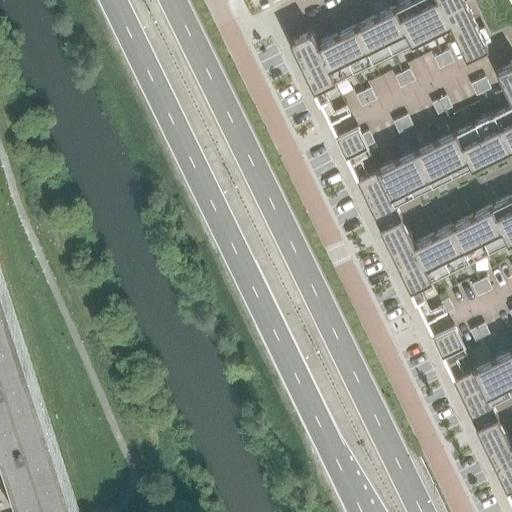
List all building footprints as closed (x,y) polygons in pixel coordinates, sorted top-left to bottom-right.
[(394,6),(411,42),(431,32),(415,0),(405,0),(404,1),(394,6)] [(437,0),(415,0),(431,32),(449,23),(437,0)] [(437,0),(449,23),(456,38),(465,57),(487,46),(478,28),(464,0),(437,0)] [(384,11),(375,15),(392,51),(411,42),(394,6),(392,7),(384,11)] [(365,20),(355,25),(372,61),(392,51),(375,15),(372,16),(365,20)] [(353,26),(345,29),(336,34),(353,70),(372,61),(355,25),(353,26)] [(310,29),(289,39),(329,122),(349,113),(350,113),(346,105),(333,111),(321,85),(335,79),(317,43),(310,29)] [(317,43),(335,79),(353,70),(336,34),(317,43)] [(440,53),(446,64),(453,60),(448,49),(440,53)] [(439,67),(446,64),(440,53),(433,56),(439,67)] [(504,87),(511,102),(511,103),(511,60),(495,69),(504,87)] [(402,71),(407,82),(414,79),(409,68),(402,71)] [(400,86),(407,82),(402,71),(395,75),(394,75),(400,86)] [(485,76),(478,79),(483,91),(490,87),(485,76)] [(476,94),(483,91),(478,79),(470,83),(476,94)] [(363,90),(368,101),(375,98),(370,87),(363,90)] [(361,105),(368,101),(363,90),(356,94),(355,94),(361,105)] [(446,95),(439,98),(444,109),(451,106),(446,95)] [(437,113),(444,109),(439,98),(432,102),(431,102),(437,113)] [(511,103),(511,102),(493,111),(510,147),(511,146),(511,103)] [(491,156),(500,152),(508,148),(510,147),(493,111),(473,120),(491,156)] [(407,114),(400,117),(405,128),(412,125),(407,113),(407,114)] [(393,120),(398,132),(405,128),(400,117),(393,120)] [(473,120),(454,130),(471,166),(481,161),(489,157),(491,156),(473,120)] [(335,135),(380,227),(402,217),(395,203),(377,167),(367,172),(360,158),(371,153),(367,145),(361,133),(357,125),(355,126),(335,135)] [(368,130),(361,133),(367,145),(374,141),(368,130)] [(462,170),(469,167),(471,166),(454,130),(435,139),(453,175),(462,170)] [(432,184),(442,180),(450,176),(453,175),(435,139),(415,148),(432,184)] [(415,148),(396,157),(414,194),(423,189),(430,185),(432,184),(415,148)] [(377,167),(395,203),(414,194),(396,157),(377,167)] [(508,241),(511,238),(511,199),(510,195),(508,196),(500,200),(490,205),(508,241)] [(488,250),(508,241),(490,205),(488,206),(481,210),(471,214),(488,250)] [(451,224),(469,260),(488,250),(471,214),(469,215),(461,219),(451,224)] [(431,278),(414,242),(407,228),(404,222),(402,217),(380,227),(382,233),(385,238),(425,322),(445,312),(446,312),(442,304),(430,310),(417,285),(431,278)] [(449,225),(442,228),(433,233),(432,233),(449,269),(469,260),(451,224),(449,225)] [(431,278),(449,269),(432,233),(414,242),(431,278)] [(0,420),(28,508),(16,511),(79,511),(79,510),(77,510),(0,271),(0,420)] [(479,280),(484,291),(491,288),(486,276),(479,280)] [(477,295),(484,291),(479,280),(471,283),(477,295)] [(453,308),(448,297),(441,300),(442,304),(446,312),(453,308)] [(477,326),(482,337),(489,333),(484,322),(477,326)] [(432,334),(476,426),(498,416),(491,402),(474,366),(463,371),(457,357),(467,352),(466,351),(453,324),(451,325),(432,334)] [(475,340),(482,337),(477,326),(470,329),(469,329),(475,340)] [(511,391),(511,348),(492,357),(509,393),(510,393),(511,391)] [(509,393),(492,357),(474,366),(491,402),(509,393)] [(500,421),(498,416),(476,426),(478,431),(481,437),(511,500),(511,445),(510,441),(503,427),(500,421)]
